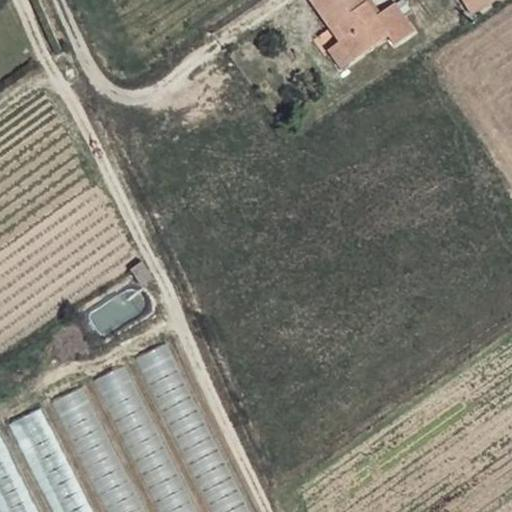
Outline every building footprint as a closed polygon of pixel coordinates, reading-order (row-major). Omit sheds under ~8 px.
[(373,16),(362,1),(361,0),(310,0),(330,28),(336,25),(345,37),(339,41),(352,59),(386,35),(393,45),(413,31),(393,3),(379,11),(373,16)] [(371,0),(363,0),(362,1),(373,16),(379,11),(371,0)] [(497,0),(462,0),(473,16),(497,0)] [(336,25),(330,28),(339,41),(345,37),(336,25)] [(352,59),(339,41),(327,51),(340,68),(352,59)] [(142,265),(132,272),(143,288),(153,281),(142,265)] [(94,382),(109,410),(137,395),(122,367),(94,382)] [(35,511),(0,439),(0,506),(2,511),(35,511)]
